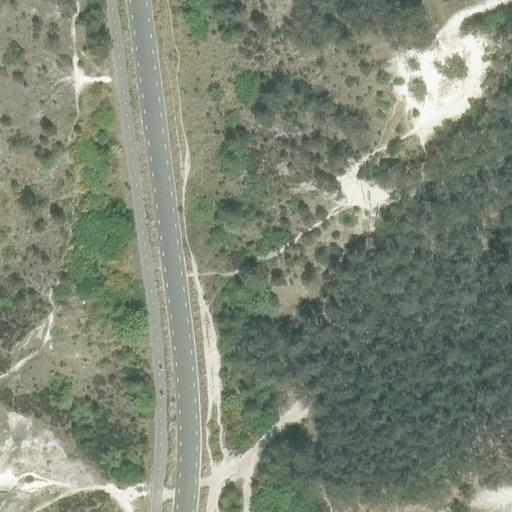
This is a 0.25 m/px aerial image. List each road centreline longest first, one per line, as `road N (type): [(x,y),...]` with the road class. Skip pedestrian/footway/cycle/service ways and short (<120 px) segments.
road 1 (unknown): [(213,511),(209,331),(185,243),(158,0)]
road 2 (tertiary): [(183,511),(188,421),(136,0)]
